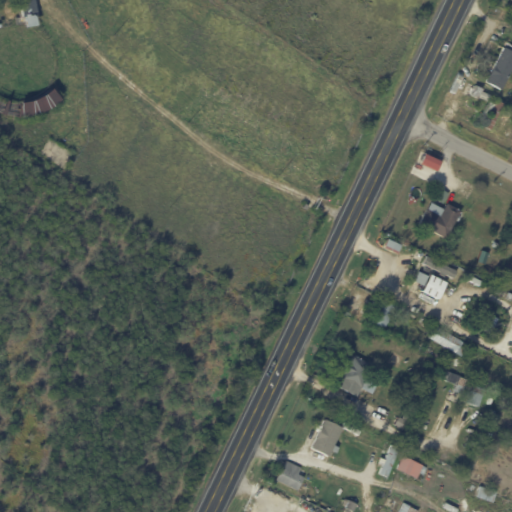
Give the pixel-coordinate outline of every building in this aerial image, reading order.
[(32,0),(36,14),(22,18),(18,0),(32,0)] [(509,51),(511,52),(511,65),(499,90),(485,83),(503,48),(509,51)] [(468,97),(473,86),(480,89),(479,92),(490,97),(487,102),(476,97),(475,100),(468,97)] [(497,102),(502,104),(489,131),(483,127),(496,101),(497,102)] [(511,117),(504,132),(499,142),(492,138),(505,114),(511,117)] [(108,117),(108,125),(97,125),(98,116),(108,117)] [(447,206),(458,212),(456,215),(460,217),(457,222),(453,220),(443,239),(417,225),(428,204),(430,204),(438,189),(447,194),(439,209),(440,210),(444,204),(447,206)] [(425,257),(448,269),(445,276),(421,263),(424,257),(425,257)] [(421,277),(422,278),(416,287),(408,283),(413,273),(421,277)] [(371,297),(392,306),(386,319),(387,319),(385,324),(384,323),(382,328),(366,321),(370,311),(366,309),(371,297)] [(481,333),(477,331),(482,321),(490,325),(485,335),(481,333)] [(465,346),(465,347),(458,359),(424,339),(431,326),(465,346)] [(363,381),(362,384),(368,387),(365,393),(358,390),(353,399),(334,389),(339,380),(338,380),(340,376),(337,374),(343,362),(347,364),(350,357),(370,368),(363,381)] [(463,388),(462,388),(458,396),(450,392),(453,386),(439,380),(443,370),(457,377),(457,378),(471,384),(468,391),(463,388)] [(473,407),(463,403),(467,392),(468,392),(470,387),(482,391),(475,408),(473,407)] [(403,431),(403,432),(390,426),(394,418),(397,420),(401,412),(403,412),(412,394),(420,398),(403,431)] [(480,434),(488,413),(498,417),(489,438),(480,434)] [(340,429),(332,446),(337,449),(334,454),(329,451),(326,457),(308,449),(323,420),(340,429)] [(397,449),(384,478),(376,474),(389,445),(397,449)] [(403,459),(426,469),(420,482),(393,471),(399,457),(403,459)] [(298,468),(299,468),(295,475),(301,478),(295,492),(273,481),(283,461),(298,468)] [(486,501),(473,494),(479,484),(494,493),(489,503),(486,501)] [(348,503),(354,506),(350,511),(348,511),(342,509),(346,501),(348,503)] [(414,511),(415,510),(400,503),(395,511),(414,511)]
